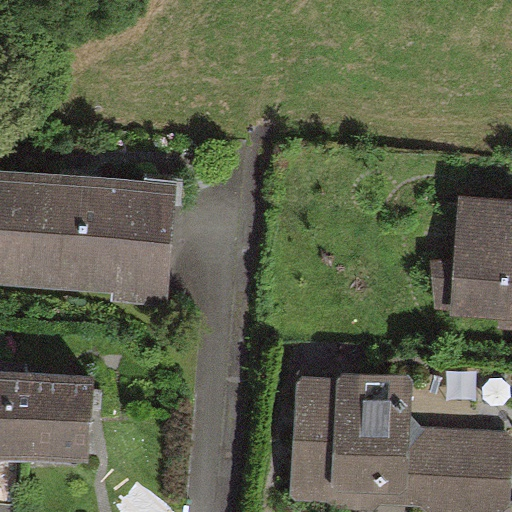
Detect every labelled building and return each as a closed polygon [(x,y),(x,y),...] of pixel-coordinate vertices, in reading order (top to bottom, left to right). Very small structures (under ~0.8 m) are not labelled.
[(175,177),(0,163),(0,287),(166,300),(175,177)] [(511,188),(459,185),(452,305),(502,308),(501,323),(511,323),(511,188)] [(0,455),(9,455),(10,360),(0,359),(0,455)] [(103,360),(10,360),(9,455),(102,456),(103,360)] [(420,363),(302,365),(305,502),(511,497),(511,422),(421,424),(420,363)]
